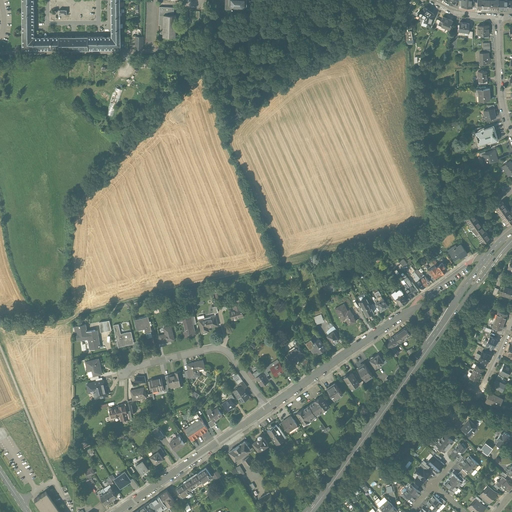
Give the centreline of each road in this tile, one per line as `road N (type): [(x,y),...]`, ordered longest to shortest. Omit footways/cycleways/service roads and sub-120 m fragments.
road 1 (primary): [(309,511),(488,265)]
road 2 (track): [(0,324),(64,321),(280,261)]
road 3 (unclassified): [(0,53),(178,51),(208,32)]
road 4 (residential): [(119,511),(266,410)]
road 5 (residential): [(266,410),(218,348),(125,371)]
road 6 (residential): [(266,410),(405,316)]
road 7 (residential): [(497,17),(501,106),(511,141)]
